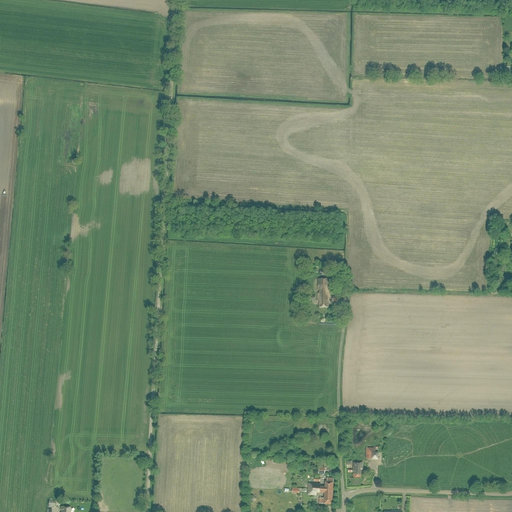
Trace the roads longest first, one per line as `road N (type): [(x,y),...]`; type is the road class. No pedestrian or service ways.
road 1 (track): [(145,511),(175,0)]
road 2 (unclassified): [(342,511),(355,491),(511,493)]
road 3 (track): [(347,498),(338,431),(341,323)]
